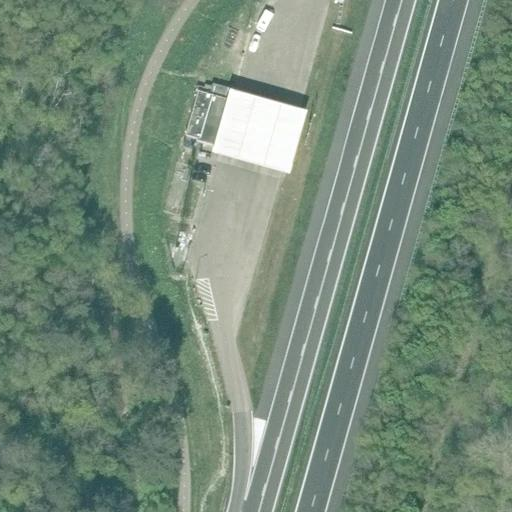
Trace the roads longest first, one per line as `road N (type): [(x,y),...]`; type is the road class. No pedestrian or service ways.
road 1 (motorway): [(311,511),(454,0)]
road 2 (motorway): [(402,0),(261,505)]
road 3 (motorway): [(227,349),(261,505)]
